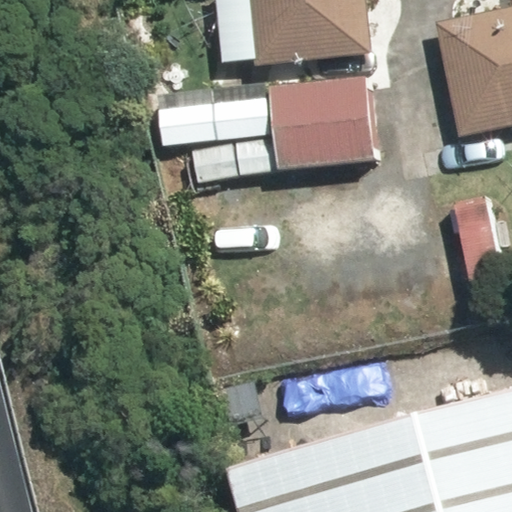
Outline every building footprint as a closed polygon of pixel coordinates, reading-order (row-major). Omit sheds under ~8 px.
[(224,0),(228,61),(259,60),(260,64),(370,58),(367,0),(224,0)] [(511,12),(444,25),(467,136),(511,128),(511,12)] [(375,83),(273,90),(277,148),(200,153),(202,179),(380,167),(375,83)] [(505,264),(493,199),(461,205),(473,270),(505,264)] [(511,511),(511,399),(247,467),(258,511),(511,511)]
